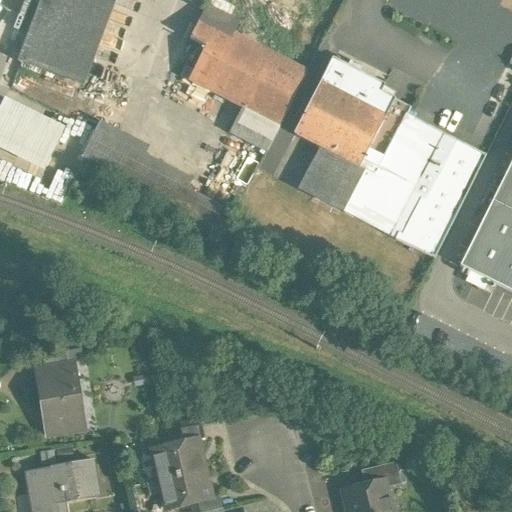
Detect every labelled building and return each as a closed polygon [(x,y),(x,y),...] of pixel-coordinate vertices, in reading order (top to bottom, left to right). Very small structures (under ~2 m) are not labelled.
[(44,0),(20,64),(65,81),(95,0),(44,0)] [(459,0),(385,0),(384,2),(467,40),(485,0),(460,0),(459,0)] [(206,6),(189,40),(204,48),(213,30),(230,39),(239,22),(206,6)] [(230,39),(213,30),(204,48),(195,67),(188,79),(188,81),(241,108),(278,127),(304,77),(230,39)] [(382,87),(332,61),(293,136),(333,157),(351,166),(350,168),(358,172),(359,170),(395,101),(392,99),(391,100),(379,94),(382,87)] [(189,64),(183,76),(188,79),(195,67),(189,64)] [(485,157),(405,116),(409,109),(395,101),(359,170),(364,172),(342,213),(374,229),(376,225),(397,235),(394,241),(434,260),(485,157)] [(61,135),(1,105),(0,107),(0,144),(46,167),(61,135)] [(278,127),(241,108),(228,133),(265,152),(278,127)] [(498,127),(486,121),(474,145),(486,150),(498,127)] [(190,179),(99,132),(80,169),(219,239),(232,212),(185,188),(190,179)] [(351,166),(333,157),(312,197),(342,213),(364,172),(359,170),(358,172),(350,168),(351,166)] [(511,160),(459,268),(511,293),(511,160)] [(73,365),(35,371),(38,385),(42,384),(75,379),(73,365)] [(75,379),(42,384),(48,424),(82,418),(75,379)] [(48,424),(44,425),(46,436),(83,430),(82,418),(48,424)] [(201,426),(180,430),(183,444),(197,441),(204,440),(201,426)] [(158,481),(205,470),(197,441),(183,444),(150,452),(158,481)] [(89,462),(50,468),(51,474),(43,475),(42,470),(25,473),(28,495),(31,494),(34,511),(57,511),(56,505),(95,499),(89,462)] [(395,464),(360,472),(364,487),(383,483),(384,484),(399,481),(395,464)] [(205,470),(158,481),(165,511),(197,503),(212,499),(205,470)] [(364,487),(341,493),(344,505),(350,503),(351,511),(390,511),(384,484),(383,483),(364,487)] [(212,499),(197,503),(199,511),(210,511),(221,509),(222,509),(219,497),(212,499)]
